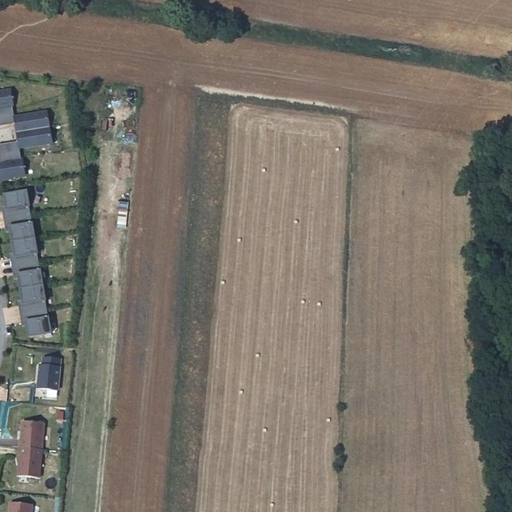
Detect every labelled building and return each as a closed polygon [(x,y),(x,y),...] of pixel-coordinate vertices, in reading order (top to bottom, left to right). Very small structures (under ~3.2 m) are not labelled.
[(13,91),(0,93),(0,127),(15,125),(19,142),(0,145),(0,152),(2,162),(0,162),(0,179),(26,175),(24,159),(23,159),(21,149),(47,144),(42,114),(16,118),(14,108),(16,107),(13,91)] [(31,206),(29,191),(6,195),(10,218),(32,215),(30,207),(31,206)] [(32,215),(10,218),(11,231),(13,242),(37,238),(34,222),(33,223),(32,215)] [(37,238),(13,242),(15,253),(17,265),(39,262),(38,253),(39,253),(37,238)] [(39,262),(17,265),(19,278),(21,289),(44,285),(42,269),(41,270),(39,262)] [(44,285),(21,289),(23,300),(25,313),(47,309),(46,301),(48,301),(44,285)] [(47,309),(25,313),(27,325),(29,336),(53,333),(50,317),(49,317),(47,309)] [(38,391),(59,392),(62,359),(40,357),(38,391)] [(17,446),(42,447),(44,423),(19,421),(17,446)] [(42,447),(17,446),(15,475),(41,478),(42,447)] [(32,511),(33,504),(7,502),(6,511),(32,511)]
